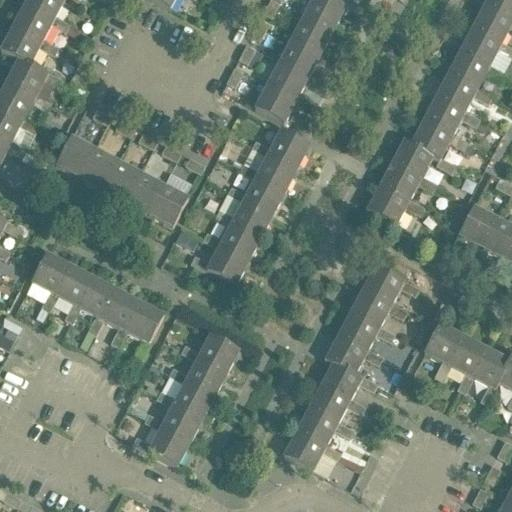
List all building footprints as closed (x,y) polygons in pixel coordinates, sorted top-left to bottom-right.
[(66,0),(66,1),(62,0),(28,0),(24,9),(53,25),(55,21),(63,6),(78,14),(83,5),(72,0),(66,0)] [(144,0),(169,13),(176,0),(187,0),(193,3),(194,0),(144,0)] [(321,0),(313,0),(303,20),(333,35),(345,12),(321,0)] [(511,0),(488,0),(484,10),(511,25),(511,23),(511,0)] [(263,19),(271,23),(279,8),(270,4),(263,19)] [(53,25),(24,9),(12,32),(41,48),(43,43),(51,28),(67,36),(71,28),(55,21),(53,25)] [(511,23),(511,25),(484,10),(472,33),(500,48),(500,47),(508,32),(511,34),(511,23)] [(291,43),(320,58),(333,35),(303,20),(291,43)] [(250,42),(259,46),(267,31),(258,27),(250,42)] [(0,54),(0,55),(4,58),(17,65),(28,71),(30,67),(39,52),(54,59),(59,51),(43,43),(41,48),(12,32),(0,54)] [(500,48),(472,33),(459,56),(488,71),(496,56),(511,64),(511,61),(511,53),(500,47),(500,48)] [(279,66),(308,82),(320,58),(291,43),(279,66)] [(255,54),(246,50),(238,65),(247,69),(255,54)] [(488,71),(459,56),(447,79),(476,94),(476,93),(484,79),(498,87),(503,78),(488,71)] [(28,71),(17,65),(5,88),(35,103),(36,100),(44,85),(59,93),(64,84),(46,75),(45,76),(30,67),(28,71)] [(267,89),(296,105),(308,82),(279,66),(267,89)] [(243,78),(234,73),(226,88),(235,92),(243,78)] [(476,94),(447,79),(435,102),(464,117),(471,103),(486,110),(491,101),(476,93),(476,94)] [(35,103),(5,88),(0,97),(0,114),(23,126),(24,123),(32,109),(47,116),(51,108),(36,100),(35,103)] [(296,105),(267,89),(254,112),(284,128),(296,105)] [(464,117),(435,102),(423,125),(452,140),(459,125),(474,133),(479,124),(464,117)] [(23,126),(0,114),(0,143),(10,149),(12,146),(20,131),(34,139),(39,131),(24,123),(23,126)] [(96,114),(92,122),(107,130),(112,122),(96,114)] [(423,125),(411,149),(440,163),(447,148),(462,156),(467,147),(452,140),(423,125)] [(119,126),(115,134),(130,142),(135,134),(119,126)] [(251,154),(266,162),(268,159),(296,174),(309,151),(280,136),(270,154),(255,147),(251,154)] [(142,138),(138,146),(153,154),(158,146),(142,138)] [(80,183),(95,154),(72,141),(56,170),(80,183)] [(10,149),(0,143),(0,169),(8,155),(22,162),(26,154),(12,146),(10,149)] [(440,163),(411,149),(405,145),(392,169),(420,184),(422,182),(432,163),(439,167),(436,172),(450,179),(455,171),(440,163)] [(165,150),(161,158),(176,166),(181,158),(165,150)] [(95,154),(80,183),(103,195),(118,166),(95,154)] [(239,178),(254,186),(256,182),(284,197),(296,174),(268,159),(266,162),(258,177),(243,170),(239,178)] [(205,171),(189,163),(185,171),(200,179),(205,171)] [(118,166),(103,195),(126,207),(141,178),(118,166)] [(420,184),(392,169),(380,193),(408,208),(409,206),(417,191),(431,198),(436,189),(422,182),(420,184)] [(141,178),(126,207),(149,219),(164,190),(141,178)] [(227,201),(242,208),(243,205),(272,221),(284,197),(256,182),(254,186),(246,200),(231,193),(227,201)] [(511,190),(499,184),(494,192),(510,200),(511,196),(511,190)] [(164,190),(149,219),(172,232),(188,203),(164,190)] [(408,208),(380,193),(367,217),(395,232),(405,214),(419,221),(423,213),(409,206),(408,208)] [(215,224),(230,231),(231,229),(260,244),(272,221),(243,205),(242,208),(234,223),(219,215),(215,224)] [(481,253),(496,223),(473,211),(457,240),(481,253)] [(4,226),(0,223),(0,239),(3,233),(18,241),(22,233),(5,225),(4,226)] [(504,265),(511,249),(511,231),(496,223),(481,253),(504,265)] [(203,247),(218,254),(219,252),(248,267),(260,244),(231,229),(230,231),(222,246),(207,239),(203,247)] [(0,262),(5,265),(10,257),(0,251),(0,262)] [(191,270),(206,277),(207,276),(235,291),(248,267),(219,252),(218,254),(210,269),(195,262),(191,270)] [(46,258),(31,287),(50,297),(42,312),(50,317),(58,302),(54,300),(70,271),(46,258)] [(54,300),(58,302),(72,309),(64,324),(72,329),(80,314),(78,312),(93,284),(70,271),(54,300)] [(403,286),(374,271),(362,295),(392,310),(392,309),(400,294),(414,301),(419,293),(403,285),(403,286)] [(88,336),(87,336),(79,351),(88,355),(95,340),(96,341),(104,326),(102,325),(117,296),(93,284),(78,312),(80,314),(96,322),(88,336)] [(392,310),(362,295),(349,318),(379,334),(380,332),(388,317),(402,324),(406,316),(392,309),(392,310)] [(104,326),(119,334),(111,349),(119,353),(127,338),(125,337),(140,309),(117,296),(102,325),(104,326)] [(142,346),(134,361),(143,366),(151,351),(149,350),(164,321),(140,309),(125,337),(127,338),(142,346)] [(379,334),(349,318),(337,342),(367,358),(368,355),(376,340),(390,348),(394,339),(380,332),(379,334)] [(14,345),(17,338),(21,332),(4,322),(3,331),(8,333),(4,340),(14,345)] [(425,358),(443,368),(435,382),(443,387),(451,372),(447,370),(463,342),(440,330),(425,358)] [(0,351),(8,356),(13,347),(0,340),(0,351)] [(181,359),(196,367),(198,365),(226,380),(239,357),(210,341),(200,359),(185,351),(181,359)] [(325,366),(332,370),(354,381),(355,380),(363,363),(377,371),(382,363),(368,355),(367,358),(337,342),(325,366)] [(451,372),(466,381),(458,395),(466,399),(474,385),(470,383),(485,355),(463,342),(447,370),(451,372)] [(470,383),(474,385),(488,393),(481,406),(489,411),(497,396),(496,396),(499,389),(497,387),(508,367),(485,355),(470,383)] [(497,387),(499,389),(511,395),(511,404),(507,413),(511,415),(511,359),(511,360),(508,367),(497,387)] [(168,382),(184,390),(185,388),(214,403),(226,380),(198,365),(196,367),(188,382),(172,374),(168,382)] [(354,381),(332,370),(320,393),(349,408),(351,405),(358,390),(373,398),(377,390),(361,381),(361,383),(355,380),(354,381)] [(156,404),(172,413),(173,411),(201,427),(214,403),(185,388),(184,390),(176,405),(160,397),(150,391),(147,398),(157,403),(156,404)] [(349,408),(320,393),(308,416),(336,431),(337,428),(346,413),(361,420),(365,412),(351,405),(349,408)] [(144,428),(159,436),(160,434),(189,450),(201,427),(173,411),(172,413),(164,428),(148,420),(144,428)] [(336,431),(308,416),(295,439),(324,455),(326,451),(334,436),(349,443),(353,435),(337,428),(336,431)] [(132,450),(147,458),(148,458),(177,473),(189,450),(160,434),(159,436),(151,451),(136,443),(132,450)] [(324,455),(295,439),(283,462),(312,477),(322,459),(336,466),(340,458),(326,451),(324,455)] [(511,451),(511,450),(504,446),(496,461),(504,466),(511,451)] [(500,474),(492,470),(484,486),(492,490),(500,474)] [(480,511),(488,498),(480,493),(471,509),(477,511),(480,511)] [(6,497),(2,505),(15,511),(17,511),(21,505),(6,497)]
